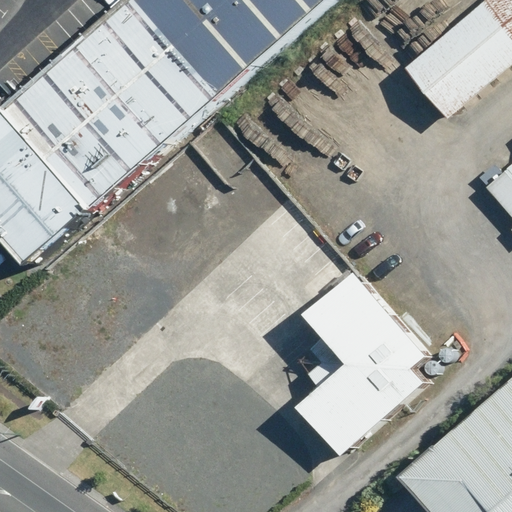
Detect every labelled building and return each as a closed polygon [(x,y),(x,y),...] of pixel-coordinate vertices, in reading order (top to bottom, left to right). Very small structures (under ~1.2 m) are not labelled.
[(0,97),(0,225),(25,255),(318,0),(124,0),(5,103),(0,97)] [(511,0),(503,0),(425,67),(467,116),(511,78),(511,0)] [(452,113),(434,124),(441,134),(458,123),(452,113)] [(313,338),(285,363),(355,443),(381,420),(386,425),(448,371),(432,353),(448,340),(416,303),(400,317),(371,284),(311,336),(313,338)] [(295,428),(244,387),(231,403),(203,381),(169,424),(192,442),(180,456),(188,462),(168,487),(197,511),(217,511),(239,485),(265,506),(307,454),(288,438),(295,428)] [(511,511),(511,385),(400,484),(424,511),(511,511)]
